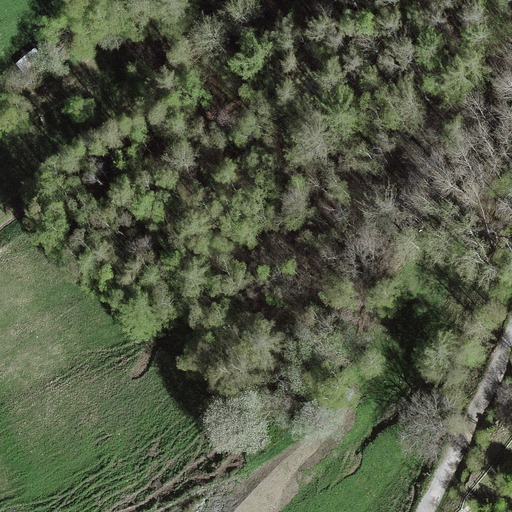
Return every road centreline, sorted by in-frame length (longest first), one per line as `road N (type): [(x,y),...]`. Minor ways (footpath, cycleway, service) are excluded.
road 1 (track): [(0,239),(28,222),(77,160),(140,108),(131,73),(93,67),(0,133)]
road 2 (track): [(428,511),(511,326)]
